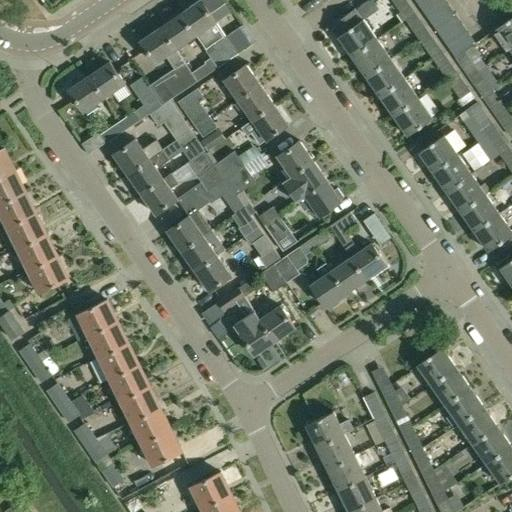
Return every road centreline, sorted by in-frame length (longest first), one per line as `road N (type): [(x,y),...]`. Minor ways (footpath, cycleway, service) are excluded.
road 1 (residential): [(246,406),(43,118),(24,43)]
road 2 (residential): [(256,0),(448,273)]
road 3 (residential): [(246,406),(448,273)]
